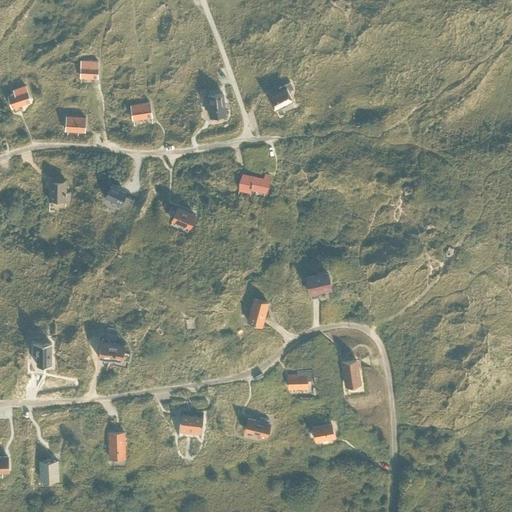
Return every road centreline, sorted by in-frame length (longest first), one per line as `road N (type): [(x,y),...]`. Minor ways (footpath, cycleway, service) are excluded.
road 1 (residential): [(392,511),(387,366),(374,336),(354,325),(308,333),(255,371),(227,379),(105,398),(0,403)]
road 2 (residential): [(0,157),(56,144),(151,153),(248,139)]
road 3 (residential): [(248,139),(203,0)]
